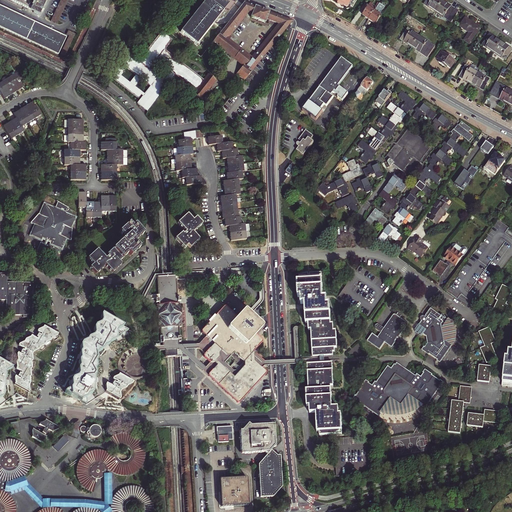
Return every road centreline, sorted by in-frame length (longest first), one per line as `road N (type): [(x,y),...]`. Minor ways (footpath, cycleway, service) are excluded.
road 1 (tertiary): [(274,257),(272,126),(304,19)]
road 2 (primary): [(511,450),(332,505)]
road 3 (secondary): [(465,109),(307,11)]
road 4 (secondary): [(304,19),(465,109)]
road 5 (primary): [(337,511),(511,458)]
road 6 (tertiary): [(282,412),(274,257)]
road 7 (residential): [(42,409),(196,418)]
road 8 (residential): [(90,281),(139,279),(150,266),(149,211),(125,189)]
road 9 (residential): [(274,257),(230,258),(214,223),(203,154)]
road 10 (residential): [(411,273),(373,253),(274,257)]
